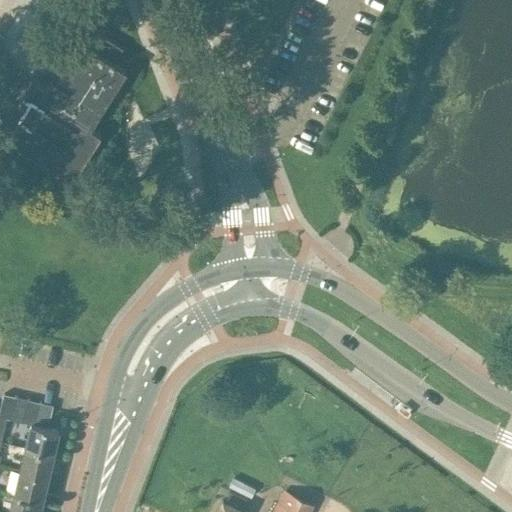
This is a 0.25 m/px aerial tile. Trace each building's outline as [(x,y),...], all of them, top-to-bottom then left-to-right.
[(6,135),(73,177),(101,132),(91,126),(126,69),(114,61),(123,47),(82,21),(49,75),(51,76),(45,85),(33,77),(5,122),(11,126),(6,135)] [(0,415),(6,417),(10,418),(15,395),(3,393),(0,406),(0,415)] [(10,418),(23,421),(28,398),(15,395),(10,418)] [(23,421),(31,423),(35,424),(40,401),(28,398),(23,421)] [(47,426),(52,404),(40,401),(35,424),(47,426)] [(25,446),(52,452),(58,429),(47,426),(35,424),(31,423),(25,446)] [(20,469),(47,476),(52,452),(25,446),(20,469)] [(14,493),(41,499),(47,476),(20,469),(14,493)] [(306,511),(310,505),(284,492),(273,511),(306,511)] [(9,511),(38,511),(41,499),(14,493),(9,511)] [(216,511),(243,511),(244,510),(222,499),(216,511)]
